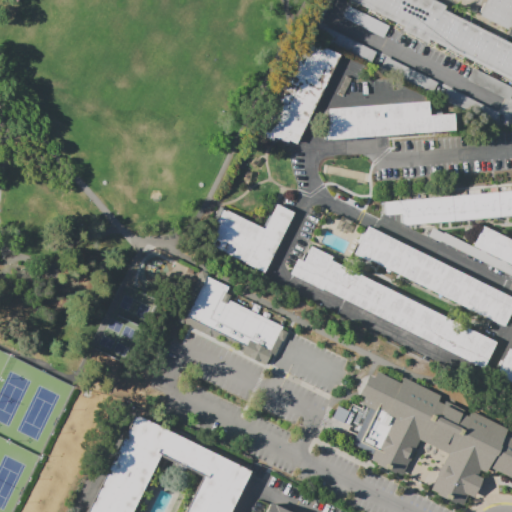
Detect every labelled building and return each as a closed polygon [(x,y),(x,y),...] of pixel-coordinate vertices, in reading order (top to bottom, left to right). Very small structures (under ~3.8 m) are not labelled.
[(315,0),(310,13),(322,19),(330,0),(315,0)] [(511,81),(510,80),(510,82),(507,80),(506,82),(500,78),(501,75),(491,70),(490,73),(483,70),(484,69),(479,66),(478,68),(472,64),(473,61),(463,56),(462,60),(455,56),(456,55),(451,52),(450,54),(444,51),(446,48),(436,43),(434,46),(428,43),(429,41),(427,41),(427,42),(395,26),(396,25),(395,25),(396,23),(386,18),(385,20),(385,19),(384,21),(378,18),(379,16),(374,14),(373,15),(367,12),(368,11),(367,11),(368,9),(359,4),(358,6),(357,5),(356,7),(351,4),(352,3),(348,1),(348,0),(434,0),(446,6),(445,8),(452,11),(451,13),(460,18),(461,16),(479,25),(478,27),(489,33),(490,30),(507,39),(505,41),(511,44),(511,81)] [(511,0),(511,20),(507,30),(477,16),(484,0),(511,0)] [(341,17),(347,5),(389,26),(383,38),(341,17)] [(324,25),(376,53),(370,64),(318,37),(324,25)] [(295,144),(287,141),(286,142),(274,136),(272,140),(259,134),(304,39),(337,55),(295,144)] [(385,56),(437,84),(431,95),(380,67),(385,56)] [(473,68),(510,87),(504,98),(467,80),(473,68)] [(447,88),(498,112),(492,125),(440,101),(447,88)] [(326,108),(427,101),(428,116),(451,114),(452,130),(324,139),(323,124),(327,124),(326,108)] [(511,190),(511,276),(440,241),(440,242),(427,236),(432,227),(443,233),(444,232),(472,246),(481,226),(511,241),(511,215),(404,225),(401,223),(400,214),(381,216),(379,202),(511,190)] [(220,207),(263,228),(275,204),(293,212),(263,273),(202,244),(220,207)] [(367,226),(511,298),(511,306),(502,326),(353,254),(367,226)] [(494,342),(481,368),(289,274),(296,259),(302,262),(310,247),(331,257),(330,261),(494,342)] [(177,320),(197,278),(196,277),(200,270),(207,274),(206,276),(228,287),(225,293),(229,295),(229,297),(236,300),(239,295),(286,318),(281,329),(286,332),(273,358),(269,356),(264,365),(236,351),(238,346),(217,336),(215,339),(177,320)] [(508,349),(511,350),(511,382),(496,375),(508,349)] [(402,377),(458,405),(507,429),(504,435),(511,439),(511,476),(490,465),(486,473),(480,470),(477,476),(481,478),(472,498),(468,496),(462,507),(429,491),(437,475),(436,475),(441,463),(443,464),(447,454),(418,440),(400,476),(369,461),(372,455),(351,444),(355,435),(348,431),(350,426),(342,422),(342,423),(331,418),(337,406),(347,411),(351,403),(361,408),(363,405),(360,403),(363,397),(358,394),(367,376),(373,378),(376,371),(399,382),(402,377)] [(134,415),(86,511),(131,511),(158,457),(201,478),(184,511),(227,511),(248,471),(134,415)] [(287,511),(267,502),(262,511),(287,511)]
